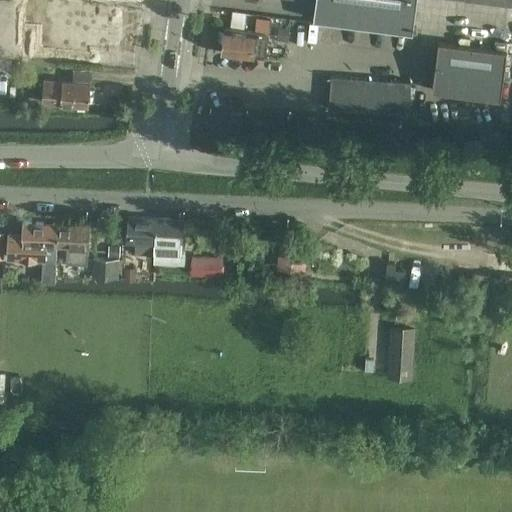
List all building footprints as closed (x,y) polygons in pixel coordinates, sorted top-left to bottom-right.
[(43,45),(82,50),(83,44),(103,47),(106,22),(93,20),(95,4),(49,0),(43,45)] [(417,0),(315,0),(313,20),(413,32),(417,0)] [(257,20),(256,32),(270,33),(271,21),(257,20)] [(225,28),(221,54),(253,58),(253,56),(265,58),(267,35),(256,33),(225,28)] [(438,42),(432,91),(500,100),(506,51),(438,42)] [(331,77),(329,109),(409,115),(411,83),(331,77)] [(44,81),(42,103),(89,107),(90,85),(44,81)] [(34,113),(36,111),(37,110),(37,106),(34,102),(31,102),(27,105),(27,109),(29,113),(34,113)] [(135,255),(154,256),(156,218),(136,217),(136,218),(127,218),(127,236),(136,236),(135,255)] [(181,251),(182,221),(182,220),(156,218),(154,256),(154,261),(184,262),(185,251),(181,251)] [(9,238),(8,258),(45,260),(46,245),(56,245),(57,224),(24,223),(23,234),(23,238),(9,238)] [(87,263),(87,247),(88,247),(89,226),(57,224),(56,245),(66,246),(66,262),(87,263)] [(305,273),(307,251),(279,248),(276,270),(305,273)] [(119,257),(92,256),(92,278),(119,278),(119,257)] [(193,257),(192,273),(212,274),(213,258),(193,257)] [(387,264),(387,279),(404,280),(404,270),(394,269),(394,264),(387,264)] [(511,292),(511,277),(505,277),(472,276),(471,291),(504,293),(511,292)] [(389,326),(387,378),(412,379),(414,328),(389,326)]
